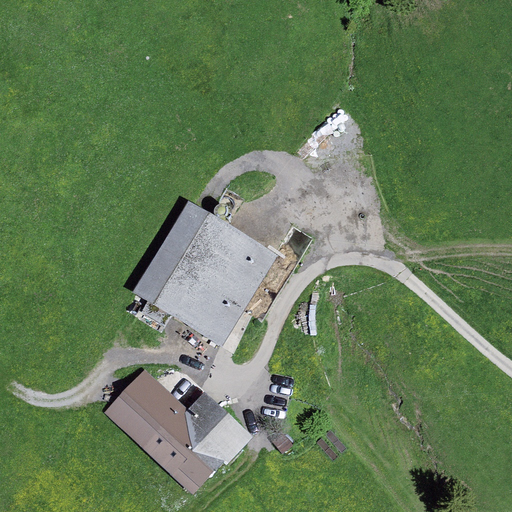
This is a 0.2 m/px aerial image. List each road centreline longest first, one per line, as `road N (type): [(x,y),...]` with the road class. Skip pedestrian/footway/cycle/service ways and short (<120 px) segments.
road 1 (track): [(263,358),(236,375),(138,359),(103,369),(75,398),(43,397),(0,369)]
road 2 (track): [(385,253),(327,259),(297,281),(263,358)]
road 3 (track): [(511,365),(385,253)]
road 4 (track): [(385,253),(511,252)]
